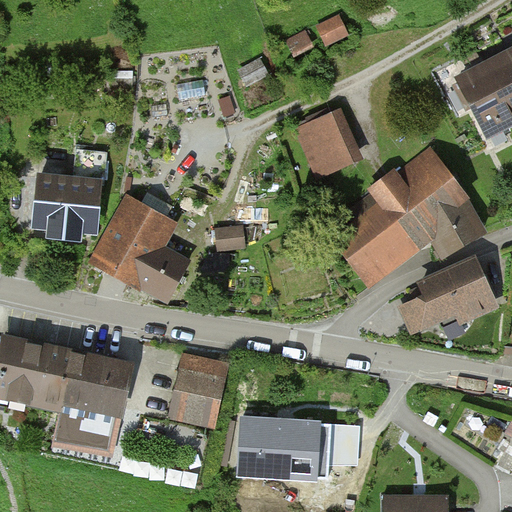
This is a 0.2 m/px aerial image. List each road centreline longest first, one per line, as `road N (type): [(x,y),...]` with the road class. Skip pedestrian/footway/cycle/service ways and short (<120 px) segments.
road 1 (unclassified): [(339,350),(0,289)]
road 2 (residential): [(339,350),(352,322),(395,288),(511,236)]
road 3 (residential): [(403,362),(399,411),(481,473),(490,511)]
